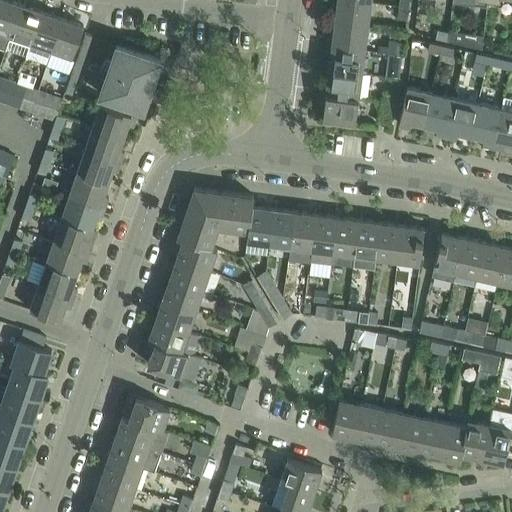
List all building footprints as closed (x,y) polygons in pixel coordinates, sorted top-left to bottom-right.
[(0,0),(0,46),(6,48),(10,37),(22,3),(13,0),(0,0)] [(368,25),(371,1),(362,0),(332,0),(331,7),(337,8),(335,21),(368,25)] [(30,44),(42,10),(22,3),(10,37),(30,44)] [(407,19),(408,6),(400,5),(398,18),(407,19)] [(51,51),(62,17),(42,10),(30,44),(51,51)] [(83,24),(62,17),(51,51),(71,58),(83,24)] [(365,49),(368,25),(335,21),(333,34),(328,33),(327,44),(365,49)] [(448,41),(449,31),(438,29),(436,38),(448,41)] [(72,92),(92,34),(85,32),(71,72),(66,90),(72,92)] [(473,46),(481,48),(483,34),(476,33),(473,46)] [(395,40),(393,52),(402,54),(404,41),(395,40)] [(440,53),(442,44),(430,41),(428,50),(440,53)] [(117,42),(108,67),(152,82),(161,57),(117,42)] [(362,72),(365,49),(327,44),(325,55),(330,55),(329,68),(362,72)] [(452,55),(454,46),(442,44),(440,53),(452,55)] [(401,67),(402,54),(393,52),(392,66),(401,67)] [(487,63),(489,54),(477,52),(475,60),(487,63)] [(489,54),(487,63),(499,66),(501,57),(489,54)] [(144,107),(152,82),(108,67),(100,92),(144,107)] [(359,96),(362,72),(329,68),(327,81),(322,81),(321,91),(359,96)] [(0,99),(8,103),(15,81),(3,77),(0,86),(0,99)] [(20,107),(27,85),(15,81),(8,103),(20,107)] [(31,110),(39,89),(27,85),(20,107),(31,110)] [(424,123),(431,91),(407,85),(399,122),(410,125),(411,120),(424,123)] [(43,115),(51,93),(39,89),(31,110),(43,115)] [(355,121),(359,96),(321,91),(319,102),(324,103),(323,117),(355,121)] [(395,101),(397,93),(385,91),(383,99),(395,101)] [(446,133),(454,96),(431,91),(424,123),(436,126),(435,131),(446,133)] [(57,113),(62,97),(51,93),(43,115),(55,119),(57,113)] [(471,134),(478,101),(454,96),(446,133),(457,136),(458,131),(471,134)] [(511,142),(511,100),(503,98),(501,107),(493,144),(503,146),(505,141),(511,142)] [(390,123),(395,101),(383,99),(378,121),(390,123)] [(493,144),(501,107),(478,101),(471,134),(484,137),(482,141),(493,144)] [(133,125),(137,115),(100,102),(92,125),(124,136),(128,123),(133,125)] [(65,116),(57,113),(55,119),(53,125),(61,128),(65,116)] [(119,148),(124,136),(92,125),(85,148),(121,160),(124,150),(119,148)] [(54,149),(45,147),(41,159),(50,161),(54,149)] [(117,171),(121,160),(85,148),(77,171),(108,181),(112,169),(117,171)] [(6,175),(15,154),(4,150),(0,158),(0,185),(1,186),(6,175)] [(45,174),(50,161),(41,159),(37,171),(45,174)] [(104,194),(108,181),(77,171),(69,194),(105,206),(109,196),(104,194)] [(252,203),(253,203),(254,194),(194,186),(177,235),(184,237),(184,236),(207,245),(208,244),(212,245),(219,225),(248,229),(249,229),(252,203)] [(38,195),(30,192),(26,204),(34,207),(38,195)] [(102,216),(105,206),(69,194),(61,216),(93,227),(97,214),(102,216)] [(269,241),(274,206),(253,203),(252,203),(249,229),(248,229),(247,238),(269,241)] [(30,219),(34,207),(26,204),(22,216),(30,219)] [(291,244),(295,209),(274,206),(269,241),(291,244)] [(312,247),(317,212),(295,209),(291,244),(312,247)] [(332,260),(333,250),(338,214),(317,212),(312,247),(311,258),(332,260)] [(355,252),(359,217),(338,214),(333,250),(355,252)] [(93,227),(61,216),(54,239),(90,251),(93,241),(89,239),(93,227)] [(374,269),(376,255),(381,220),(359,217),(355,252),(353,266),(374,269)] [(398,258),(402,223),(381,220),(376,255),(398,258)] [(425,226),(402,223),(398,258),(420,261),(425,226)] [(454,280),(456,270),(464,235),(442,230),(431,275),(454,280)] [(477,274),(485,240),(464,235),(456,270),(477,274)] [(217,247),(212,245),(208,244),(207,245),(184,236),(184,237),(177,257),(210,268),(217,247)] [(22,240),(14,237),(10,249),(18,252),(22,240)] [(86,262),(90,251),(54,239),(46,262),(77,272),(81,260),(86,262)] [(498,279),(506,245),(485,240),(477,274),(498,279)] [(511,282),(511,246),(506,245),(498,279),(511,282)] [(14,264),(18,252),(10,249),(6,261),(14,264)] [(202,289),(210,268),(177,257),(170,277),(202,289)] [(73,285),(77,272),(46,262),(38,284),(74,297),(78,286),(73,285)] [(267,269),(257,274),(262,283),(271,277),(267,269)] [(195,309),(202,289),(170,277),(163,298),(195,309)] [(258,285),(253,277),(243,283),(248,291),(258,285)] [(276,285),(271,277),(262,283),(267,290),(276,285)] [(70,307),(74,297),(38,284),(30,308),(61,318),(66,305),(70,307)] [(263,293),(258,285),(248,291),(253,299),(263,293)] [(283,296),(276,285),(267,290),(273,302),(283,296)] [(269,304),(263,293),(253,299),(260,310),(269,304)] [(288,304),(283,296),(273,302),(278,310),(288,304)] [(188,330),(195,309),(163,298),(156,318),(188,330)] [(274,312),(269,304),(260,310),(264,318),(274,312)] [(293,312),(288,304),(278,310),(283,317),(293,312)] [(325,316),(326,305),(316,304),(315,315),(325,316)] [(335,306),(326,305),(325,316),(334,317),(335,306)] [(367,322),(369,310),(359,309),(358,320),(367,322)] [(378,312),(369,310),(367,322),(377,323),(378,312)] [(279,320),(274,312),(264,318),(269,326),(279,320)] [(403,315),(401,326),(411,327),(412,316),(403,315)] [(201,334),(188,330),(156,318),(148,340),(155,342),(155,341),(181,350),(182,349),(195,353),(201,334)] [(422,319),(419,329),(429,332),(432,321),(422,319)] [(362,339),(364,328),(355,326),(352,337),(362,339)] [(462,339),(465,329),(455,326),(453,337),(462,339)] [(42,346),(46,335),(24,327),(12,362),(15,363),(15,362),(43,372),(44,371),(51,349),(42,346)] [(474,331),(465,329),(462,339),(471,342),(474,331)] [(385,344),(388,333),(377,331),(375,342),(385,344)] [(395,347),(398,336),(388,333),(385,344),(395,347)] [(404,349),(407,338),(398,336),(395,347),(404,349)] [(504,349),(507,338),(498,336),(495,347),(504,349)] [(438,352),(441,341),(432,339),(429,350),(438,352)] [(200,355),(195,353),(182,349),(181,350),(155,341),(155,342),(148,362),(192,377),(200,355)] [(260,354),(263,345),(252,341),(249,350),(260,354)] [(447,354),(450,343),(441,341),(438,352),(447,354)] [(474,349),(471,359),(480,361),(483,351),(474,349)] [(256,363),(260,354),(249,350),(246,359),(256,363)] [(480,361),(479,368),(497,372),(501,355),(483,351),(480,361)] [(511,357),(505,356),(501,374),(511,376),(511,357)] [(48,373),(44,371),(43,372),(15,362),(15,363),(7,385),(40,396),(48,373)] [(245,396),(248,388),(249,386),(238,382),(235,392),(245,396)] [(0,407),(32,419),(40,396),(7,385),(0,405),(0,407)] [(162,429),(170,407),(130,393),(123,413),(129,416),(156,426),(156,427),(162,429)] [(354,436),(361,402),(339,397),(332,431),(354,436)] [(375,441),(382,407),(361,402),(354,436),(375,441)] [(504,462),(511,427),(511,423),(511,410),(493,406),(489,422),(482,457),(504,462)] [(0,433),(24,442),(32,419),(0,407),(0,433)] [(396,445),(404,411),(382,407),(375,441),(396,445)] [(417,450),(425,416),(404,411),(396,445),(417,450)] [(167,431),(162,429),(156,427),(156,426),(129,416),(123,413),(116,434),(160,450),(167,431)] [(438,454),(446,420),(425,416),(417,450),(438,454)] [(482,457),(489,422),(467,417),(466,424),(467,425),(461,452),(462,452),(482,457)] [(211,445),(218,423),(208,420),(205,429),(202,436),(198,435),(197,438),(201,440),(201,441),(211,445)] [(467,425),(466,424),(446,420),(438,454),(460,459),(462,452),(461,452),(467,425)] [(0,458),(16,465),(24,442),(0,433),(0,458)] [(153,470),(160,450),(116,434),(109,455),(142,466),(153,470)] [(243,454),(246,445),(236,442),(233,450),(243,454)] [(233,450),(230,460),(249,466),(252,457),(243,454),(233,450)] [(204,465),(207,456),(196,453),(194,461),(204,465)] [(135,487),(142,466),(109,455),(102,475),(135,487)] [(281,479),(289,481),(290,480),(315,489),(322,467),(289,456),(281,479)] [(0,484),(9,487),(16,465),(0,458),(0,484)] [(201,474),(204,465),(194,461),(190,470),(201,474)] [(128,507),(135,487),(102,475),(95,496),(128,507)] [(234,481),(223,477),(220,487),(231,490),(234,481)] [(290,480),(289,481),(281,508),(293,511),(306,511),(315,489),(290,480)] [(0,511),(9,487),(0,484),(0,511)] [(228,499),(231,490),(220,487),(217,495),(228,499)] [(190,506),(193,497),(183,493),(180,502),(190,506)] [(126,511),(128,507),(95,496),(88,511),(126,511)] [(178,511),(188,511),(190,506),(180,502),(176,511),(178,511)]
